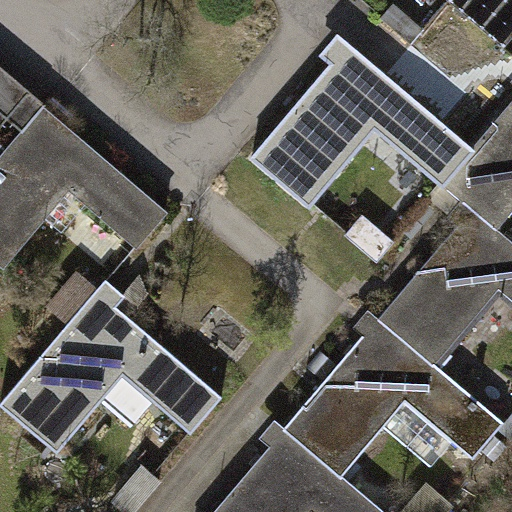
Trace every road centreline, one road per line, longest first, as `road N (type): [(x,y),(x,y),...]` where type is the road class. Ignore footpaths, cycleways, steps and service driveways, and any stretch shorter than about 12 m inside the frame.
road 1 (residential): [(178,167),(338,317),(175,511)]
road 2 (residential): [(296,0),(311,12),(178,167)]
road 3 (residential): [(52,55),(178,167)]
